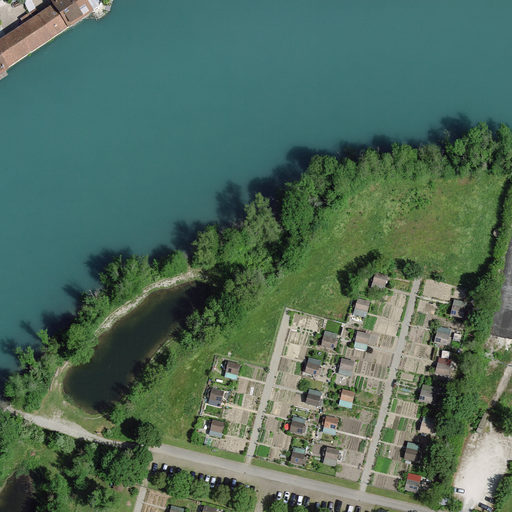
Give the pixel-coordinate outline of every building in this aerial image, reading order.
[(0,41),(0,76),(94,13),(92,11),(98,7),(93,0),(57,0),(54,3),(55,5),(0,41)] [(387,275),(376,272),(375,274),(374,281),(373,283),(385,286),(387,275)] [(385,286),(373,283),(372,288),(383,291),(385,286)] [(369,302),(357,299),(357,300),(355,308),(355,309),(367,312),(369,302)] [(453,305),(451,315),(463,318),(463,317),(465,310),(465,308),(453,305)] [(367,312),(355,309),(354,315),(365,318),(367,312)] [(370,334),(358,331),(358,333),(356,340),(355,342),(367,345),(370,334)] [(437,332),(435,342),(447,345),(447,344),(449,337),(449,335),(437,332)] [(323,336),(321,346),(333,349),(333,348),(335,341),(335,339),(323,336)] [(490,359),(494,343),(481,339),(477,354),(481,356),(490,359)] [(367,345),(355,342),(354,347),(366,350),(367,345)] [(354,361),(342,358),(342,360),(340,367),(340,369),(351,372),(354,361)] [(240,364),(228,361),(228,362),(226,370),(226,372),(237,374),(240,364)] [(307,363),(304,373),(316,376),(317,375),(318,368),(319,366),(307,363)] [(438,363),(436,373),(448,376),(448,374),(450,367),(450,366),(438,363)] [(487,366),(480,364),(476,374),(484,376),(487,366)] [(351,372),(340,369),(338,374),(350,377),(351,372)] [(237,374),(226,372),(224,377),(236,380),(237,374)] [(224,391),(212,388),(212,389),(210,397),(209,399),(221,401),(224,391)] [(354,393),(342,390),(342,391),(340,399),(340,400),(352,403),(354,393)] [(421,390),(419,400),(431,403),(431,402),(433,395),(433,393),(421,390)] [(308,394),(305,404),(317,407),(318,406),(320,399),(320,397),(308,394)] [(221,401),(209,399),(208,404),(220,407),(221,401)] [(352,403),(340,400),(339,406),(350,409),(352,403)] [(338,420),(326,417),(326,418),(324,426),(323,427),(335,430),(338,420)] [(225,422),(213,419),(213,421),(211,428),(211,430),(222,433),(225,422)] [(292,421),(289,431),(301,434),(301,433),(303,426),(304,425),(292,421)] [(422,422),(420,432),(432,435),(432,433),(434,426),(434,425),(422,422)] [(335,430),(323,427),(322,433),(334,436),(335,430)] [(222,433),(211,430),(209,435),(221,438),(222,433)] [(407,449),(419,452),(420,446),(408,443),(407,449)] [(338,451),(326,448),(326,449),(324,457),(324,458),(335,461),(338,451)] [(407,449),(404,459),(416,462),(416,460),(418,453),(419,452),(407,449)] [(292,452),(290,462),(302,465),(302,464),(304,457),(304,456),(292,452)] [(335,461),(324,458),(322,464),(334,467),(335,461)] [(407,480),(419,483),(421,477),(409,474),(407,480)] [(407,480),(405,490),(417,493),(417,492),(419,485),(419,483),(407,480)]
